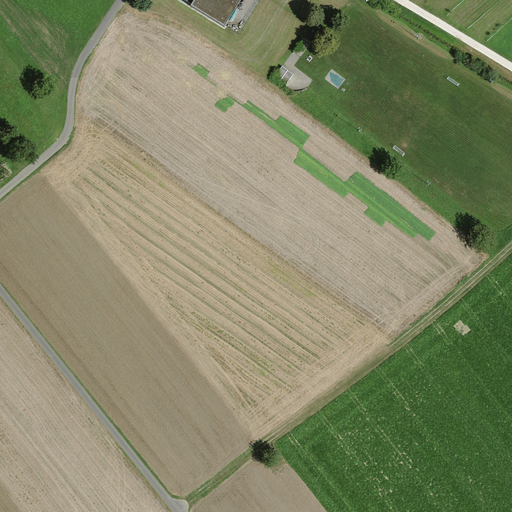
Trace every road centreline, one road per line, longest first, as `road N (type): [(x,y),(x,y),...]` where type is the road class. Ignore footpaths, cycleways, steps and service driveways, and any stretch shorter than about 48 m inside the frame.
road 1 (track): [(177,511),(511,242)]
road 2 (unclassified): [(177,511),(0,288)]
road 3 (residential): [(0,196),(65,138),(82,60),(123,0)]
road 4 (track): [(511,62),(407,0)]
